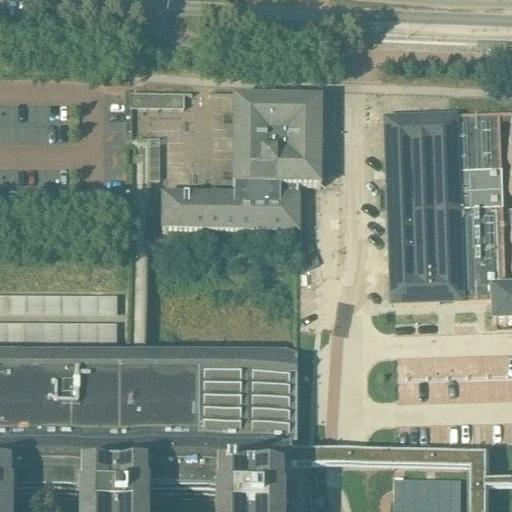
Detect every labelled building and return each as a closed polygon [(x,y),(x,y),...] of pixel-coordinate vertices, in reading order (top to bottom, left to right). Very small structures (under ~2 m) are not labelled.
[(185,99),(185,98),(171,98),(171,113),(184,113),(185,99)] [(322,103),(234,102),(234,190),(235,190),(235,199),(162,199),(162,236),(300,237),(300,200),(298,200),(298,191),(321,191),(322,123),(322,103)] [(385,122),(388,212),(391,309),(491,305),(492,327),(511,325),(511,292),(505,293),(499,119),(450,120),(450,122),(390,124),(390,121),(385,122)] [(131,209),(128,367),(0,366),(0,511),(11,511),(12,501),(81,501),(81,511),(147,511),(147,501),(217,501),(216,511),(283,511),(283,482),(283,476),(291,476),(291,475),(292,475),(292,464),(292,459),(292,451),(297,451),(297,447),(297,365),(295,365),(295,368),(153,367),(147,367),(149,219),(151,219),(151,143),(132,142),(132,151),(129,151),(129,169),(132,169),(132,209),(131,209)] [(471,466),(470,511),(485,511),(486,488),(486,477),(485,451),(297,447),(297,451),(292,451),(292,459),(292,464),(471,466)] [(511,477),(486,477),(486,488),(511,487),(511,477)]
